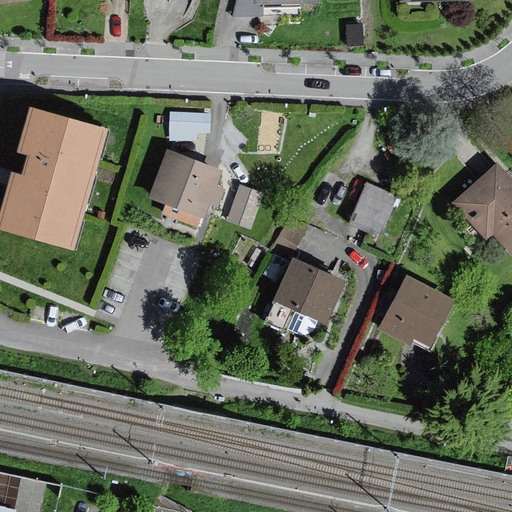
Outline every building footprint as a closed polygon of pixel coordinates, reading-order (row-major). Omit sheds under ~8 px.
[(364,27),(346,27),(348,49),(365,49),(364,27)] [(117,135),(37,113),(24,157),(37,161),(31,180),(19,177),(2,236),(82,259),(117,135)] [(211,115),(169,115),(169,145),(196,145),(196,136),(211,136),(211,115)] [(226,175),(170,154),(152,204),(167,209),(164,218),(202,232),(210,211),(220,215),(228,193),(220,190),(226,175)] [(511,183),(500,170),(462,205),(479,222),(485,217),(511,246),(511,183)] [(401,200),(367,184),(347,227),(381,243),(401,200)] [(349,287),(298,262),(278,302),(329,327),(349,287)] [(453,303),(410,281),(387,329),(415,343),(419,333),(434,341),(453,303)] [(24,472),(16,504),(40,510),(47,477),(24,472)]
